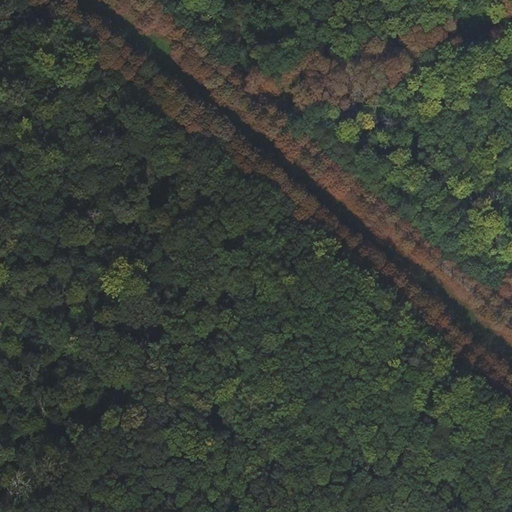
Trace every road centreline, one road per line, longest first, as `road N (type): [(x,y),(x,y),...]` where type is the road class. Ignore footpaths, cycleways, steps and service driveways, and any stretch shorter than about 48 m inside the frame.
road 1 (unclassified): [(46,0),(511,393)]
road 2 (unclassified): [(511,323),(133,0)]
road 3 (track): [(27,511),(64,474),(137,334),(169,241),(234,159)]
road 4 (track): [(511,14),(246,96)]
road 5 (track): [(383,511),(386,477),(465,354)]
